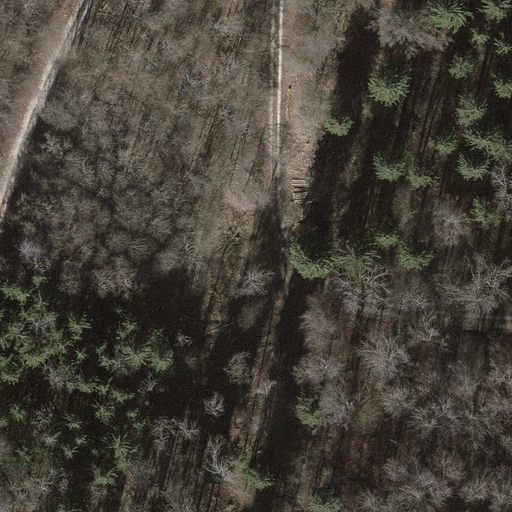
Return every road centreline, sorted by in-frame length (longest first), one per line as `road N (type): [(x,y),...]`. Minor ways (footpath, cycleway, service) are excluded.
road 1 (track): [(511,323),(347,296),(295,257),(278,185),(280,0)]
road 2 (track): [(0,201),(8,166),(86,0)]
